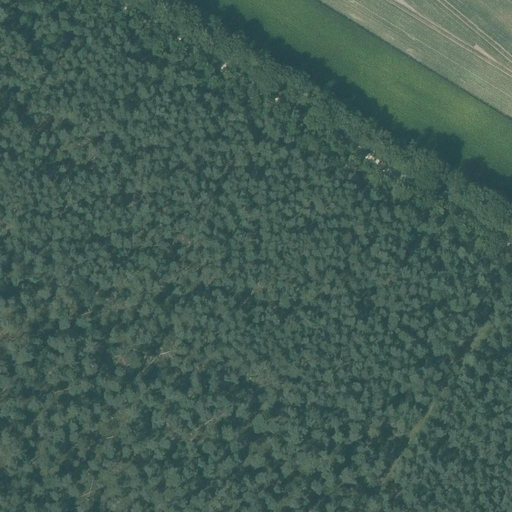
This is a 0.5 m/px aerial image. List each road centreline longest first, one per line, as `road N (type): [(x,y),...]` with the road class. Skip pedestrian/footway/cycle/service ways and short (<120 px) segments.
road 1 (unclassified): [(113,0),(511,244)]
road 2 (track): [(511,276),(359,511)]
